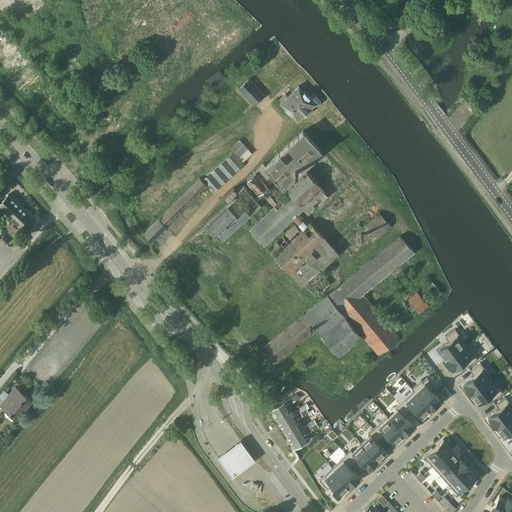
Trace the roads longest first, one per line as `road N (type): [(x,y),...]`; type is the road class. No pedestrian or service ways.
road 1 (tertiary): [(511,213),(342,0)]
road 2 (tertiary): [(150,302),(0,120)]
road 3 (residential): [(344,511),(462,404),(503,454)]
